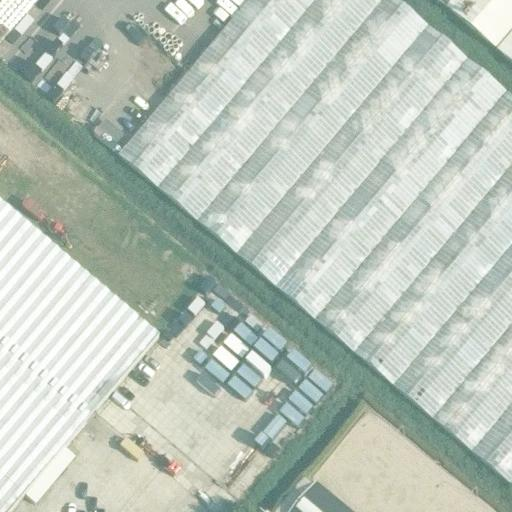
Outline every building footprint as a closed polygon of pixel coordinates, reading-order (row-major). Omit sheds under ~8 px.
[(511,488),(511,487),(511,100),(392,0),(254,0),(120,159),(511,488)] [(511,0),(455,0),(452,5),(447,10),(511,64),(511,0)] [(0,511),(12,511),(158,340),(0,206),(0,511)] [(186,381),(134,442),(165,468),(217,407),(186,381)] [(279,511),(348,511),(317,485),(314,489),(305,481),(279,511)]
